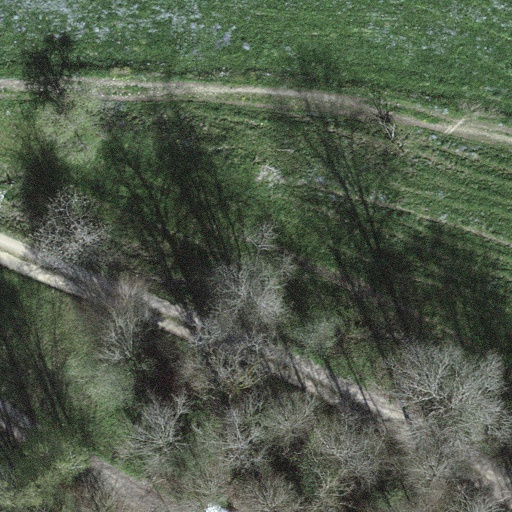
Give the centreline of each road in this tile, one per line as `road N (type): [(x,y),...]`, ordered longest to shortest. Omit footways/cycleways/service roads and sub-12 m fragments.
road 1 (track): [(0,246),(229,351),(511,499)]
road 2 (track): [(0,412),(165,511)]
